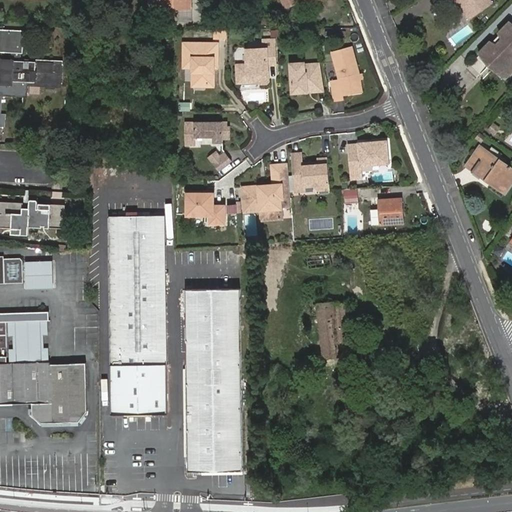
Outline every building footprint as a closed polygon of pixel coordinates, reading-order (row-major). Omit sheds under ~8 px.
[(460,0),(474,18),(494,5),(489,0),(460,0)] [(187,8),(173,7),(172,19),(187,19),(187,8)] [(500,65),(510,73),(511,71),(511,22),(482,53),(497,68),(500,65)] [(0,52),(9,53),(9,50),(0,49),(0,38),(0,33),(20,33),(19,53),(21,53),(21,30),(0,29),(0,52)] [(0,82),(24,83),(25,81),(45,82),(45,84),(54,84),(54,82),(57,82),(57,77),(58,77),(59,62),(57,62),(39,62),(39,60),(23,59),(23,61),(19,61),(19,58),(19,53),(20,33),(0,33),(0,38),(0,49),(9,50),(9,53),(9,61),(0,60),(0,82)] [(243,82),(261,81),(264,84),(268,84),(270,80),(270,73),(267,73),(267,68),(269,64),(277,64),(275,41),(265,41),(265,50),(249,50),(249,66),(239,66),(239,79),(243,82)] [(218,44),(187,44),(187,67),(196,67),(196,86),(214,86),(215,63),(218,63),(218,44)] [(335,55),(341,81),(341,83),(334,85),(337,101),(345,99),(344,96),(363,93),(361,82),(353,51),(335,55)] [(54,82),(54,84),(61,84),(61,78),(62,58),(39,58),(39,60),(39,62),(57,62),(59,62),(58,77),(57,77),(57,82),(54,82)] [(308,86),(309,90),(323,89),(318,62),(306,63),(305,61),(292,61),(294,91),(305,90),(305,86),(308,86)] [(497,68),(506,77),(510,73),(500,65),(497,68)] [(24,83),(0,82),(0,92),(21,92),(22,90),(24,90),(24,83)] [(0,96),(27,97),(28,85),(45,86),(45,84),(37,83),(34,83),(24,83),(24,90),(22,90),(21,92),(0,92),(0,96)] [(225,127),(225,123),(188,123),(189,144),(199,144),(199,137),(216,137),(216,143),(225,143),(225,139),(232,139),(233,127),(229,127),(225,127)] [(495,134),(499,127),(491,123),(487,130),(495,134)] [(372,145),(372,142),(359,143),(359,145),(349,146),(350,179),(361,179),(361,167),(390,165),(388,142),(376,142),(376,145),(372,145)] [(219,150),(212,156),(222,170),(235,160),(228,151),(222,154),(219,150)] [(471,168),(498,185),(497,187),(510,195),(511,191),(511,166),(509,165),(508,166),(483,150),(471,168)] [(313,165),(312,163),(312,159),(304,160),(303,154),(294,155),(297,192),(307,192),(307,186),(316,185),(321,190),(331,189),(329,158),(321,159),(321,162),(321,164),(313,165)] [(286,192),(291,192),(289,164),(275,165),(276,184),(268,185),(268,191),(265,191),(264,185),(246,187),(247,212),(263,211),(264,222),(284,219),(283,199),(287,199),(286,192)] [(358,202),(357,188),(342,189),(343,203),(358,202)] [(193,214),(216,214),(216,223),(231,223),(230,205),(219,205),(220,192),(193,192),(193,214)] [(381,224),(403,222),(401,197),(379,199),(381,224)] [(27,201),(0,200),(0,211),(16,213),(16,232),(34,233),(34,226),(54,227),(55,203),(43,202),(43,201),(41,198),(37,198),(34,201),(34,207),(27,207),(27,201)] [(110,215),(113,413),(168,412),(164,214),(110,215)] [(310,251),(312,266),(334,263),(332,248),(310,251)] [(8,257),(0,257),(0,288),(25,288),(25,261),(24,259),(8,259),(8,257)] [(53,261),(25,261),(25,288),(53,287),(53,261)] [(193,366),(196,454),(210,468),(251,466),(243,284),(189,286),(193,366)] [(318,309),(323,357),(352,354),(347,298),(314,301),(315,309),(318,309)] [(0,363),(0,404),(32,403),(33,415),(43,422),(80,421),(87,411),(86,362),(52,362),(52,345),(46,345),(46,337),(51,336),(50,311),(0,312),(0,347),(7,348),(8,363),(0,363)] [(210,468),(196,454),(193,366),(188,367),(190,416),(193,474),(251,471),(251,466),(210,468)] [(345,396),(346,411),(357,410),(356,395),(345,396)]
